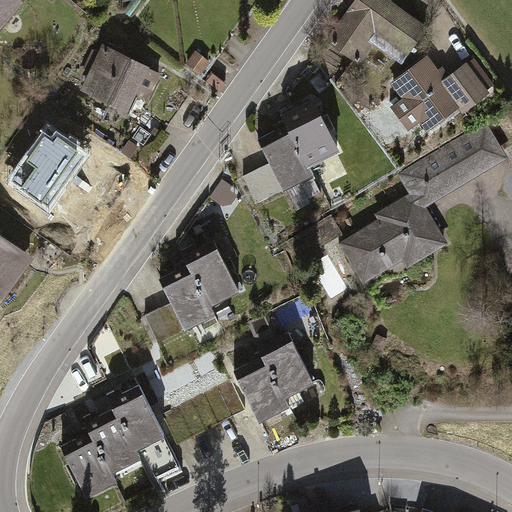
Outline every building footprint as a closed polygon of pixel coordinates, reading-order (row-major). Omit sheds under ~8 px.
[(0,0),(0,46),(2,48),(36,9),(25,0),(0,0)] [(359,0),(333,42),(367,63),(378,45),(410,65),(434,27),(397,4),(399,0),(359,0)] [(169,71),(107,46),(88,92),(150,118),(169,71)] [(215,63),(201,54),(193,66),(206,75),(215,63)] [(438,57),(397,85),(433,136),(500,91),(480,61),(453,79),(438,57)] [(324,102),(294,117),(299,126),(319,167),(349,152),(324,102)] [(418,194),(425,207),(511,159),(511,155),(493,125),(402,177),(413,197),(418,194)] [(319,167),(299,126),(265,142),(277,166),(291,194),(325,178),(319,167)] [(104,156),(47,134),(28,183),(85,205),(104,156)] [(291,194),(277,166),(249,179),(263,208),(291,194)] [(228,181),(216,199),(230,209),(243,191),(228,181)] [(381,221),(338,244),(364,290),(446,245),(425,207),(418,194),(413,197),(379,216),(381,221)] [(45,259),(0,230),(0,311),(8,317),(45,259)] [(250,295),(225,242),(198,255),(203,265),(223,308),(250,295)] [(223,308),(203,265),(171,280),(182,304),(195,331),(227,317),(223,308)] [(195,331),(182,304),(150,318),(163,346),(195,331)] [(303,334),(271,349),(276,359),(297,404),(329,388),(303,334)] [(276,359),(239,376),(266,432),(302,415),(297,404),(276,359)] [(129,411),(150,454),(179,440),(153,386),(124,400),(129,411)] [(101,436),(121,479),(154,463),(150,454),(129,411),(96,427),(101,436)] [(101,436),(68,451),(95,506),(127,491),(121,479),(101,436)]
